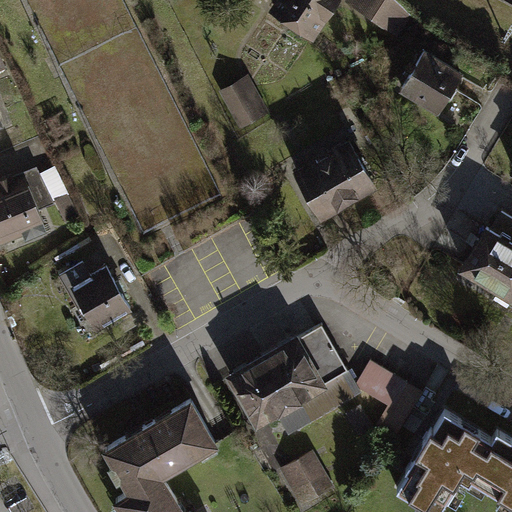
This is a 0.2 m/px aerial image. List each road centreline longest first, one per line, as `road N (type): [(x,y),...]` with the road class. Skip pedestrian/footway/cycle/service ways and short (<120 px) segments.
road 1 (residential): [(37,429),(306,280)]
road 2 (residential): [(306,280),(498,119)]
road 3 (residential): [(306,280),(511,398)]
